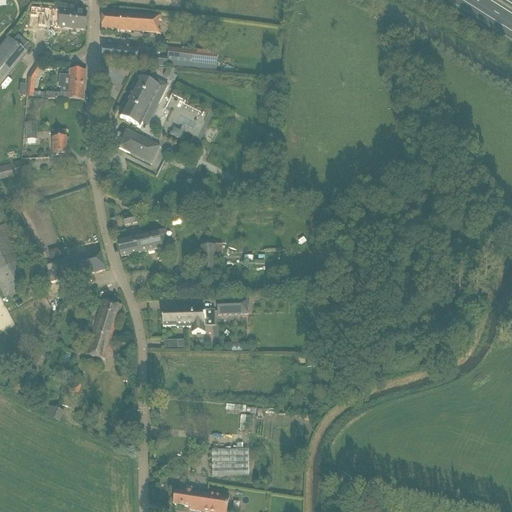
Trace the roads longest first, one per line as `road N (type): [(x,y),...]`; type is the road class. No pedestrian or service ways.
road 1 (unclassified): [(141,511),(130,314),(89,173),(93,0)]
road 2 (unclassified): [(511,81),(375,0)]
